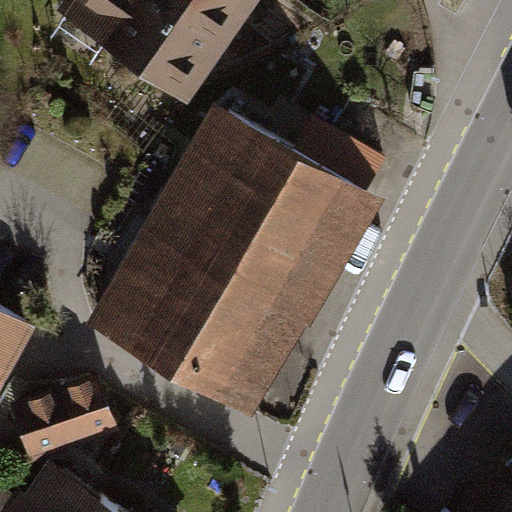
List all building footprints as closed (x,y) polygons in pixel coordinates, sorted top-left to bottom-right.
[(63,0),(58,9),(189,100),(258,0),(63,0)] [(99,312),(263,409),(388,199),(224,102),(99,312)] [(0,303),(0,375),(32,321),(0,303)] [(113,422),(97,376),(17,404),(33,450),(113,422)] [(511,511),(511,451),(459,511),(511,511)] [(116,511),(44,462),(9,511),(116,511)]
